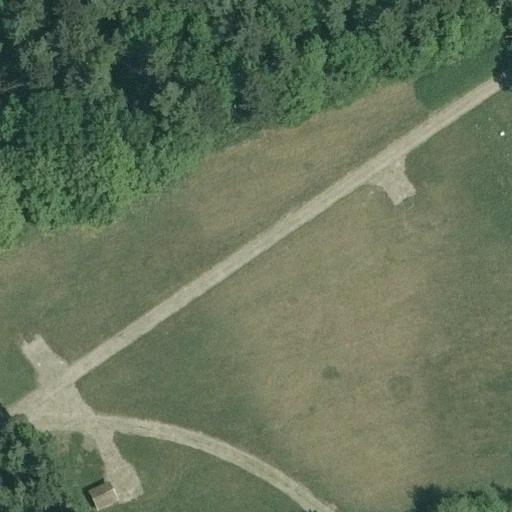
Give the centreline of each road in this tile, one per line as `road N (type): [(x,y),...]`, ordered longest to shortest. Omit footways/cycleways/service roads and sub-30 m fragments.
road 1 (track): [(0,427),(511,77)]
road 2 (track): [(1,426),(92,422),(191,439),(280,480),(320,511)]
